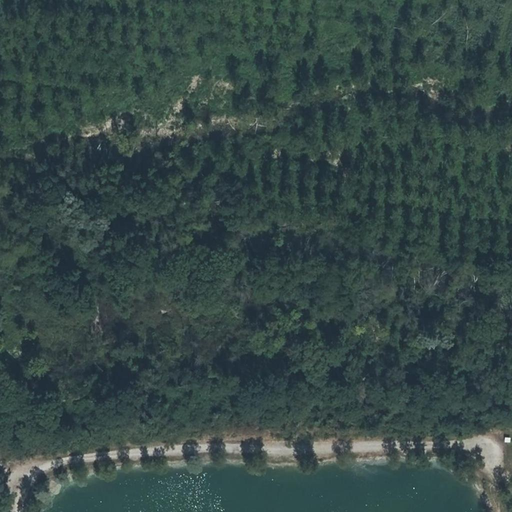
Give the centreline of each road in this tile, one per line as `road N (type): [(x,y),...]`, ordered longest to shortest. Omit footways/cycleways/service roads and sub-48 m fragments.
road 1 (track): [(0,158),(194,87),(380,57),(481,87),(508,0)]
road 2 (track): [(511,382),(482,370),(250,393),(212,380),(131,380),(116,395),(25,420),(0,416)]
